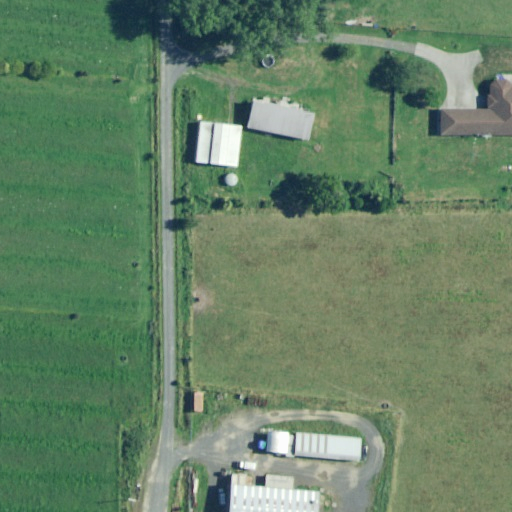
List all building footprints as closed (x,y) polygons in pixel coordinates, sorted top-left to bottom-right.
[(507,79),(491,79),(491,89),(486,89),(486,109),(439,109),(439,134),(511,134),(511,86),(507,86),(507,79)] [(305,139),(311,112),(297,109),(298,104),(263,97),(262,102),(251,100),(246,127),(305,139)] [(239,125),(198,121),(194,162),(235,166),(239,125)] [(236,175),(225,173),(223,185),(235,186),(236,175)] [(217,391),(200,391),(200,408),(217,408),(217,391)] [(264,452),(361,461),(362,444),(358,444),(359,438),(350,438),(266,430),(264,452)] [(264,475),(263,487),(250,486),(250,476),(227,474),(224,511),(313,511),(315,492),(290,490),(291,477),(264,475)]
